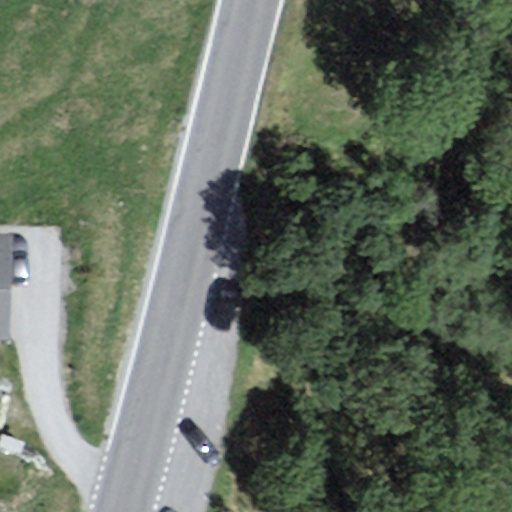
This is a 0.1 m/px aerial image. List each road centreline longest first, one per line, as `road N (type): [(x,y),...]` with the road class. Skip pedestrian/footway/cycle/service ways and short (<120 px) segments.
road 1 (tertiary): [(251,0),(122,511)]
road 2 (unknown): [(47,239),(56,398),(77,460),(126,498)]
